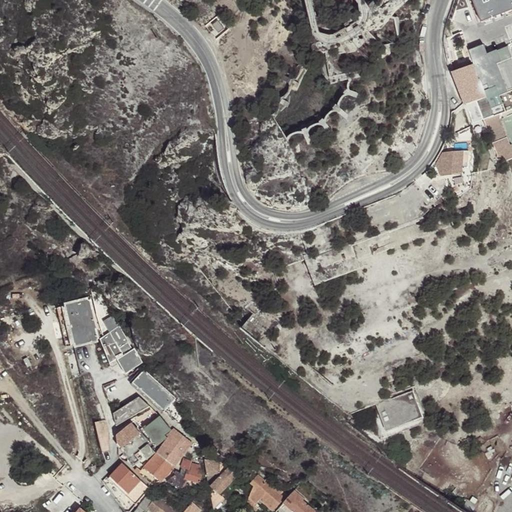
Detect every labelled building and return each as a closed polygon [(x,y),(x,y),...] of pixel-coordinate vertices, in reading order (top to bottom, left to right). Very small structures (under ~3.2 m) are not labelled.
[(360,0),(304,0),(306,4),(314,39),(321,44),(327,48),(338,46),(346,43),(363,32),(368,16),(371,17),(372,14),(360,0)] [(511,0),(471,0),(481,23),(511,11),(511,0)] [(381,62),(405,58),(395,6),(375,27),(381,62)] [(258,24),(251,14),(242,21),(250,30),(258,24)] [(451,73),(463,104),(463,105),(464,105),(488,99),(495,118),(511,111),(511,58),(509,51),(498,55),(497,51),(487,55),(484,46),(468,52),(473,65),(451,73)] [(346,89),(348,90),(350,79),(331,84),(330,78),(324,59),(312,47),(310,56),(305,61),(307,63),(305,68),(302,67),(301,73),(294,81),(296,82),(294,86),(292,85),(282,99),(285,101),(283,105),(282,104),(278,111),(273,117),(289,142),(290,140),(292,136),(297,133),(302,131),(302,130),(306,129),(307,130),(313,125),(320,123),(319,122),(323,119),(324,121),(328,114),(331,111),(334,109),(333,109),(335,106),(337,104),(338,106),(341,99),(345,94),(344,94),(346,89)] [(408,73),(405,58),(381,62),(384,77),(408,73)] [(415,112),(408,73),(384,77),(372,80),(380,119),(415,112)] [(289,83),(292,79),(284,75),(281,78),(289,83)] [(279,103),(280,98),(269,94),(268,98),(279,103)] [(488,99),(464,105),(467,112),(475,109),(494,161),(511,154),(511,111),(495,118),(488,99)] [(343,110),(338,106),(337,104),(335,106),(333,109),(334,109),(340,114),(341,112),(343,110)] [(350,116),(343,110),(341,112),(340,114),(346,120),(350,116)] [(327,125),(324,121),(323,119),(319,122),(320,123),(324,128),(327,125)] [(392,137),(396,136),(397,136),(400,133),(400,130),(399,126),(399,125),(396,123),(392,123),(389,125),(387,128),(387,132),(389,135),(392,137)] [(333,132),(327,125),(324,128),(329,135),(333,132)] [(441,153),(443,176),(470,174),(468,150),(441,153)] [(90,296),(66,301),(75,340),(99,335),(90,296)] [(66,301),(60,303),(67,342),(75,340),(66,301)] [(101,336),(104,346),(108,344),(113,361),(120,357),(128,369),(141,361),(122,324),(101,336)] [(108,344),(104,346),(110,362),(113,361),(108,344)] [(147,368),(134,382),(166,411),(178,396),(147,368)] [(386,433),(376,406),(349,417),(380,441),(427,424),(416,391),(413,392),(424,420),(386,433)] [(413,392),(376,406),(386,433),(424,420),(413,392)] [(138,399),(116,413),(124,424),(143,410),(148,407),(138,399)] [(156,413),(148,407),(143,410),(149,417),(146,421),(151,427),(161,420),(156,413)] [(105,420),(98,421),(100,430),(96,430),(101,450),(108,449),(108,433),(105,420)] [(153,448),(168,436),(171,433),(161,420),(151,427),(142,435),(131,422),(118,433),(117,442),(131,458),(143,448),(149,456),(155,452),(153,448)] [(178,458),(189,446),(176,433),(157,454),(174,467),(180,461),(178,458)] [(157,454),(144,467),(160,481),(161,481),(174,469),(173,468),(174,467),(157,454)] [(184,460),(180,474),(179,476),(185,477),(188,469),(190,463),(184,460)] [(219,463),(204,462),(207,475),(220,473),(219,463)] [(200,468),(190,463),(188,469),(200,474),(201,470),(200,468)] [(223,464),(219,463),(220,473),(221,475),(228,468),(223,464)] [(123,465),(110,479),(132,501),(146,487),(123,465)] [(221,475),(211,486),(220,495),(238,478),(228,468),(221,475)] [(202,475),(200,474),(188,469),(185,477),(184,479),(200,484),(202,475)] [(256,492),(257,493),(276,509),(284,499),(264,482),(258,490),(256,492)] [(156,497),(148,491),(137,507),(142,511),(144,511),(147,508),(156,497)] [(305,502),(295,492),(285,504),(293,511),(312,511),(303,503),(305,502)] [(174,511),(156,497),(147,508),(151,511),(174,511)] [(201,511),(204,509),(192,501),(184,511),(201,511)]
